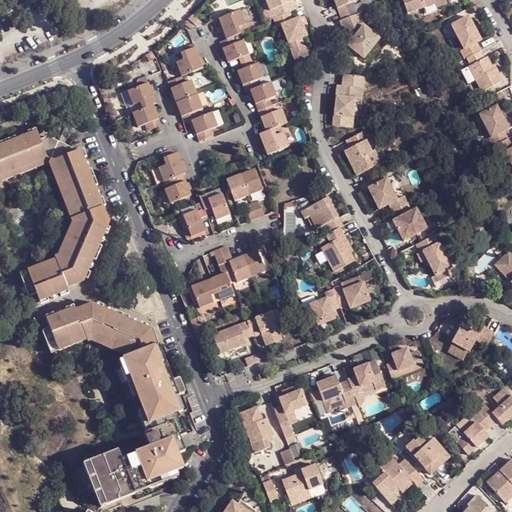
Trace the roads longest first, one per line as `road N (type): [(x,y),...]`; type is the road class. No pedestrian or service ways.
road 1 (residential): [(312,0),(326,39),(318,132),(411,304)]
road 2 (residential): [(113,158),(204,394)]
road 3 (residential): [(204,394),(401,322)]
road 4 (residential): [(204,394),(218,432),(216,454),(177,511)]
